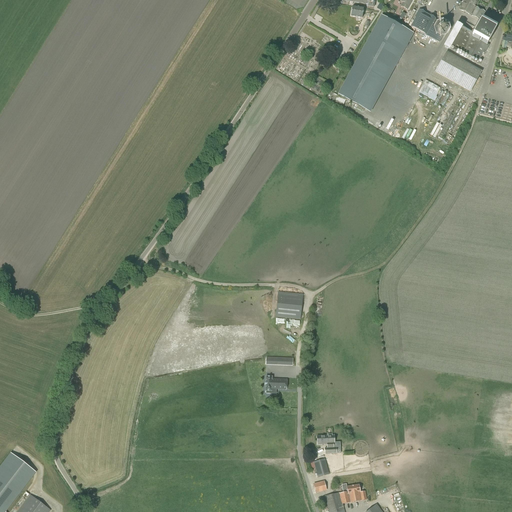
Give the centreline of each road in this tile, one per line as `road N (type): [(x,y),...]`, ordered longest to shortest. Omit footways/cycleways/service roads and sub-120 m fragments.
road 1 (tertiary): [(83,511),(51,437),(85,339),(313,0)]
road 2 (track): [(312,295),(393,255),(445,179),(475,115)]
road 3 (unclassified): [(317,511),(300,459),(297,365),(312,295)]
